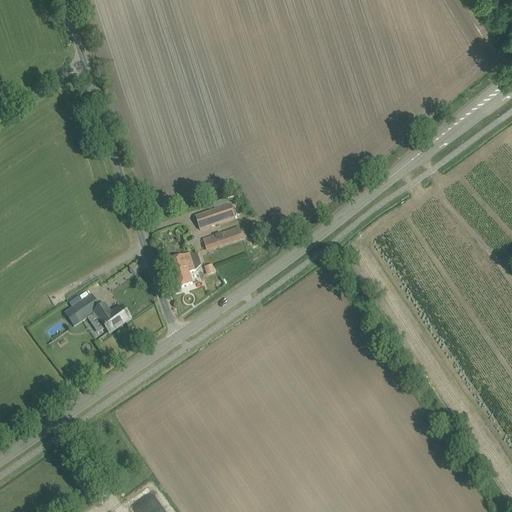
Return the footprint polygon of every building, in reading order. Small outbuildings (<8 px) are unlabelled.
[(215,211),(205,214),(209,228),(235,219),(230,206),(215,211)] [(219,247),(242,239),(239,229),(203,241),(206,249),(218,245),(219,247)] [(190,255),(168,262),(172,276),(194,269),(195,272),(201,266),(198,256),(190,255)] [(194,269),(172,276),(177,290),(193,285),(189,275),(189,274),(195,272),(194,269)] [(72,310),(65,315),(74,328),(87,319),(95,313),(106,329),(109,333),(122,324),(124,325),(131,320),(122,307),(111,315),(105,306),(100,309),(91,296),(82,303),(72,310)] [(72,310),(82,303),(79,297),(69,304),(72,310)] [(58,310),(50,316),(53,319),(60,313),(58,310)] [(43,320),(29,329),(33,335),(46,326),(43,320)]
